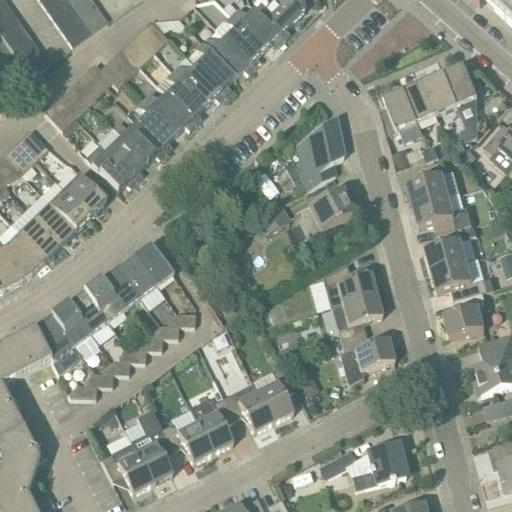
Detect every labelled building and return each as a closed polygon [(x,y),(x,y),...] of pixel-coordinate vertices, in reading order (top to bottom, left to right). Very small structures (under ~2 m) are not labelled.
[(64,2),(62,0),(46,0),(40,5),(46,14),(64,2)] [(86,0),(66,0),(64,2),(71,11),(86,0)] [(95,8),(89,0),(86,0),(71,11),(77,21),(95,8)] [(264,24),(283,44),(289,38),(285,34),(304,15),(300,0),(278,0),(280,8),(264,24)] [(511,0),(468,0),(481,11),(486,5),(511,28),(511,0)] [(71,11),(64,2),(46,14),(53,24),(71,11)] [(236,15),(229,6),(223,12),(231,20),(236,15)] [(0,26),(13,17),(7,8),(0,13),(0,26)] [(102,18),(95,8),(77,21),(84,30),(102,18)] [(71,11),(53,24),(60,33),(77,21),(71,11)] [(264,24),(254,13),(245,21),(237,14),(236,15),(231,20),(264,54),(272,46),(277,51),(283,44),(264,24)] [(19,25),(13,17),(0,26),(0,36),(1,38),(19,25)] [(109,27),(102,18),(84,30),(91,40),(109,27)] [(256,62),(264,54),(231,20),(225,26),(224,25),(216,33),(223,42),(253,73),(260,67),(256,62)] [(84,30),(77,21),(60,33),(66,43),(84,30)] [(25,34),(19,25),(1,38),(7,47),(25,34)] [(142,33),(160,52),(168,44),(150,25),(142,33)] [(91,40),(84,30),(66,43),(73,52),(91,40)] [(151,60),(160,52),(142,33),(133,42),(151,60)] [(32,43),(25,34),(7,47),(14,55),(32,43)] [(143,68),(151,60),(133,42),(125,50),(143,68)] [(247,79),(253,73),(223,42),(215,50),(208,42),(202,48),(235,82),(243,74),(247,79)] [(38,51),(32,43),(14,55),(20,64),(38,51)] [(226,91),(235,82),(202,48),(195,55),(202,62),(194,70),(224,101),(230,95),(226,91)] [(135,76),(143,68),(125,50),(117,58),(135,76)] [(44,60),(38,51),(20,64),(26,73),(44,60)] [(126,84),(135,76),(117,58),(108,66),(126,84)] [(50,69),(44,60),(26,73),(32,81),(50,69)] [(118,92),(126,84),(108,66),(100,74),(112,87),(118,92)] [(112,87),(100,74),(94,68),(86,76),(104,95),(112,87)] [(444,78),(458,111),(478,103),(464,69),(444,78)] [(218,107),(224,101),(194,70),(186,78),(179,70),(172,77),(206,111),(213,103),(218,107)] [(87,111),(104,95),(86,76),(69,92),(87,111)] [(197,119),(206,111),(172,77),(166,83),(173,90),(165,98),(195,129),(201,123),(197,119)] [(437,120),(458,111),(444,78),(423,86),(437,120)] [(417,128),(437,120),(423,86),(403,94),(417,128)] [(79,119),(87,111),(69,92),(61,100),(79,119)] [(422,140),(417,128),(403,94),(382,103),(397,136),(402,148),(422,140)] [(188,136),(195,129),(165,98),(157,106),(149,99),(143,105),(176,139),(184,131),(188,136)] [(71,127),(79,119),(61,100),(53,108),(71,127)] [(167,148),(176,139),(143,105),(136,111),(144,119),(135,127),(165,158),(172,152),(167,148)] [(62,135),(71,127),(53,108),(44,117),(62,135)] [(306,197),(308,196),(335,180),(335,179),(333,170),(343,162),(334,123),(295,150),(306,197)] [(165,158),(135,127),(127,135),(119,126),(113,133),(121,141),(147,168),(155,160),(159,164),(165,158)] [(71,127),(62,135),(67,141),(80,128),(71,127)] [(511,172),(511,136),(504,129),(484,152),(494,161),(491,165),(507,179),(511,172)] [(466,132),(471,144),(477,142),(472,130),(466,132)] [(465,147),(471,144),(466,132),(460,135),(465,147)] [(21,143),(40,162),(48,154),(30,135),(21,143)] [(138,176),(147,168),(121,141),(106,155),(136,186),(142,180),(138,176)] [(31,170),(40,162),(21,143),(13,151),(31,170)] [(427,152),(432,164),(438,162),(434,150),(427,152)] [(20,181),(31,170),(13,151),(4,160),(20,181)] [(414,170),(409,159),(407,152),(392,157),(398,175),(414,170)] [(426,167),(432,164),(427,152),(421,155),(426,167)] [(254,164),(261,171),(271,161),(264,154),(254,164)] [(136,186),(106,155),(91,170),(117,196),(126,188),(130,192),(136,186)] [(467,155),(459,164),(467,171),(475,162),(467,155)] [(0,178),(5,189),(20,181),(4,160),(0,161),(0,178)] [(448,202),(460,199),(454,178),(447,180),(443,167),(418,174),(421,186),(407,189),(413,211),(448,202)] [(0,203),(10,199),(5,189),(0,178),(0,203)] [(64,195),(90,223),(105,208),(79,181),(64,195)] [(76,237),(90,223),(64,195),(49,209),(76,237)] [(307,245),(354,220),(342,195),(307,211),(293,218),(307,245)] [(448,202),(413,211),(419,233),(433,229),(436,240),(462,234),(472,231),(467,213),(452,217),(448,202)] [(511,205),(502,217),(510,224),(511,222),(511,205)] [(61,251),(76,237),(49,209),(35,223),(61,251)] [(282,211),(256,228),(264,241),(290,225),(282,211)] [(46,265),(61,251),(35,223),(20,237),(46,265)] [(31,279),(46,265),(20,237),(11,229),(0,239),(0,245),(4,252),(31,279)] [(476,240),(474,232),(462,235),(464,243),(465,244),(476,240)] [(431,276),(466,267),(460,246),(465,245),(462,234),(436,240),(439,251),(425,254),(431,276)] [(133,261),(156,292),(173,279),(150,248),(133,261)] [(22,286),(31,279),(4,252),(0,253),(0,287),(4,295),(22,286)] [(140,304),(156,292),(133,261),(117,273),(140,304)] [(454,306),(483,298),(494,295),(491,283),(472,289),(466,267),(431,276),(437,298),(450,294),(454,306)] [(322,284),(330,313),(332,313),(342,310),(376,301),(370,279),(351,285),(347,270),(322,284)] [(123,316),(140,304),(117,273),(101,285),(100,285),(123,316)] [(199,274),(191,279),(202,297),(210,291),(199,274)] [(100,285),(101,285),(100,284),(83,297),(83,298),(84,297),(107,328),(123,316),(100,285)] [(90,340),(107,328),(84,297),(83,298),(68,309),(90,340)] [(483,298),(454,306),(457,317),(443,321),(449,343),(484,334),(479,313),(487,311),(483,298)] [(341,346),(366,339),(363,328),(382,322),(376,301),(342,310),(332,313),(341,346)] [(68,309),(67,308),(50,321),(51,322),(51,321),(74,352),(81,362),(97,350),(90,340),(68,309)] [(167,331),(178,331),(194,332),(195,319),(177,319),(167,326),(167,331)] [(52,368),(74,352),(51,321),(51,322),(35,334),(50,365),(52,368)] [(178,331),(167,331),(160,331),(151,338),(151,343),(162,344),(178,344),(178,331)] [(0,390),(50,365),(35,334),(0,350),(0,468),(0,469),(0,511),(52,511),(54,511),(50,503),(32,511),(27,501),(38,466),(47,462),(38,445),(30,449),(18,426),(27,422),(23,414),(14,418),(0,390)] [(366,339),(341,346),(343,354),(344,358),(339,359),(348,391),(362,383),(360,376),(394,367),(388,345),(369,350),(366,339)] [(478,401),(511,391),(511,345),(510,340),(478,349),(483,368),(474,371),(478,385),(474,386),(478,401)] [(162,344),(151,343),(144,343),(134,350),(134,355),(146,356),(161,356),(162,344)] [(343,354),(341,346),(335,348),(337,355),(343,354)] [(146,356),(134,355),(127,355),(118,362),(118,367),(129,368),(145,368),(146,356)] [(129,368),(118,367),(111,367),(101,374),(101,379),(113,380),(128,380),(129,368)] [(257,397),(273,429),(293,419),(284,401),(295,395),(283,372),(272,378),(277,388),(257,397)] [(113,380),(101,379),(95,379),(85,386),(85,391),(96,392),(112,392),(113,380)] [(96,392),(85,391),(78,391),(67,399),(70,404),(95,404),(96,392)] [(273,429),(257,397),(238,407),(233,398),(222,403),(234,426),(244,421),(253,439),(273,429)] [(223,432),(234,426),(222,403),(211,409),(216,418),(197,428),(213,459),(232,449),(223,432)] [(487,426),(511,419),(511,403),(483,411),(487,426)] [(114,418),(105,423),(110,432),(119,427),(114,418)] [(193,470),(213,459),(197,428),(177,438),(173,429),(161,434),(173,457),(183,452),(193,470)] [(162,462),(173,457),(161,434),(150,440),(155,449),(136,459),(152,491),(172,480),(162,462)] [(504,496),(511,493),(511,446),(492,452),(504,496)] [(132,501),(152,491),(136,459),(131,450),(112,459),(101,465),(112,488),(123,483),(132,501)] [(355,496),(373,491),(373,490),(405,482),(397,450),(365,458),(370,476),(351,481),(355,496)] [(324,484),(356,467),(350,455),(318,471),(324,484)] [(290,488),(281,488),(280,501),(289,501),(290,488)]
